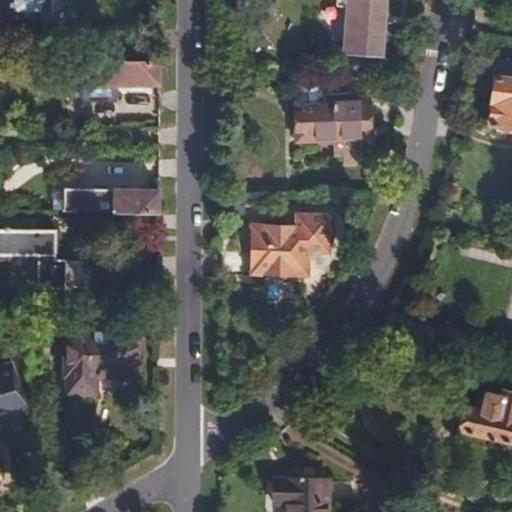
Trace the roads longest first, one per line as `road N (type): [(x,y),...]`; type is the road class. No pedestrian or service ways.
road 1 (residential): [(440,0),(420,154),(379,265),(295,375),(187,463)]
road 2 (residential): [(187,463),(189,0)]
